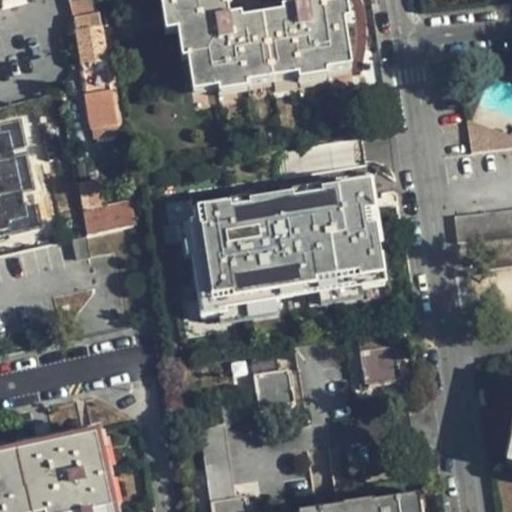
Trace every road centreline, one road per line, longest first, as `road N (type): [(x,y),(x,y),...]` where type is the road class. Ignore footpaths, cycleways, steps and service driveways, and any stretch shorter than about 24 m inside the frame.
road 1 (residential): [(405,40),(473,511)]
road 2 (residential): [(0,387),(131,359),(149,371),(170,511)]
